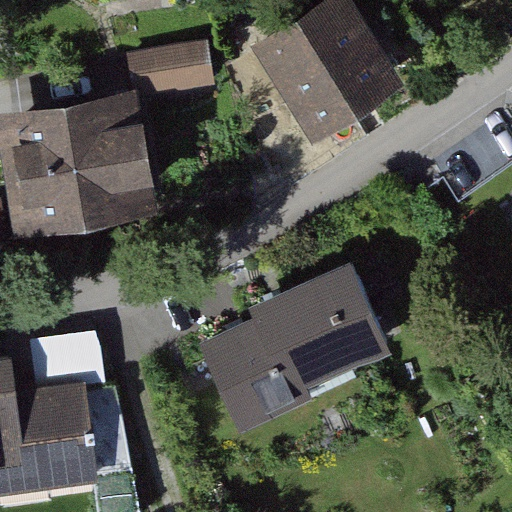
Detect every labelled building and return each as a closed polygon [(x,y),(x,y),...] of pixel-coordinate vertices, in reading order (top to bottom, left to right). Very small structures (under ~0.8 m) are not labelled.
[(353,0),(278,48),(336,140),(426,83),(373,0),(353,0)] [(133,45),(138,94),(219,87),(214,38),(133,45)] [(164,97),(5,119),(22,244),(181,222),(164,97)] [(366,266),(267,314),(312,398),(409,349),(366,266)] [(267,314),(213,343),(261,432),(315,404),(312,398),(267,314)] [(15,364),(0,365),(0,467),(3,501),(104,494),(91,385),(19,393),(15,364)]
